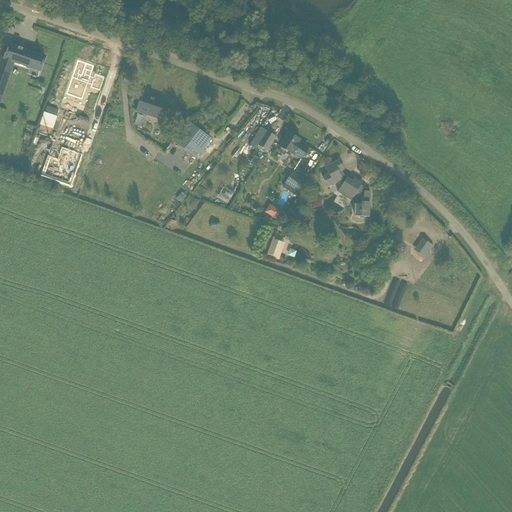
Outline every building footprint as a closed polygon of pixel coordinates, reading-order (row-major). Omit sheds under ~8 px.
[(18,48),(9,45),(8,47),(9,47),(8,49),(7,49),(5,55),(6,55),(5,57),(4,58),(5,59),(3,64),(0,63),(0,93),(3,94),(15,61),(30,66),(30,67),(38,70),(40,70),(40,71),(41,69),(40,69),(41,67),(42,67),(44,61),(43,61),(44,59),(45,58),(22,50),(23,49),(22,48),(22,49),(19,48),(19,47),(18,47),(18,48)] [(77,61),(66,95),(82,100),(88,84),(91,85),(90,88),(100,91),(104,78),(95,75),(94,78),(90,77),(94,66),(77,61)] [(143,93),(139,103),(136,111),(158,119),(164,101),(149,96),(149,95),(143,93)] [(187,122),(174,140),(197,158),(210,140),(187,122)] [(267,132),(258,146),(267,151),(275,137),(267,132)] [(309,147),(302,143),(299,141),(300,140),(288,133),(280,146),(291,154),(292,154),(301,160),(309,147)] [(47,156),(40,177),(71,187),(82,155),(61,147),(57,159),(47,156)] [(255,156),(250,164),(256,168),(261,160),(255,156)] [(328,173),(322,177),(327,187),(337,182),(338,184),(341,186),(339,189),(353,198),(355,195),(361,195),(361,205),(355,204),(354,217),(358,217),(368,217),(370,192),(365,191),(365,189),(360,186),(362,183),(354,178),(352,181),(345,176),(342,170),(344,169),(339,160),(330,164),(325,167),(328,173)] [(292,173),(283,188),(296,196),(305,181),(292,173)] [(270,204),(265,211),(275,217),(280,210),(270,204)] [(212,220),(210,227),(218,229),(220,223),(212,220)] [(274,236),(267,252),(278,256),(284,240),(274,236)] [(425,257),(427,254),(433,246),(425,240),(416,252),(425,257)]
